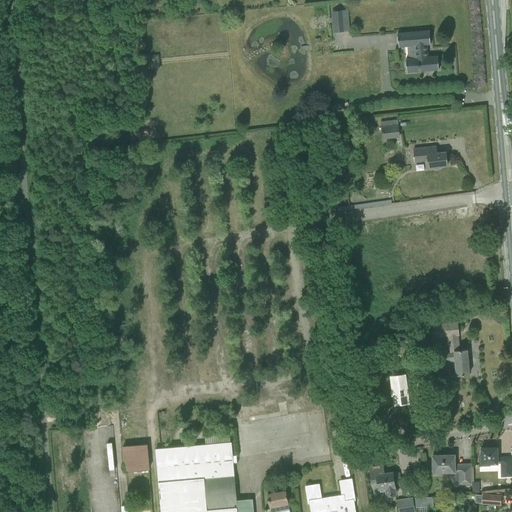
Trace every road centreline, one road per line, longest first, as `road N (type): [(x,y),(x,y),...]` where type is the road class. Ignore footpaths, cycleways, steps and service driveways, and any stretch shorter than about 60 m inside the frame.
road 1 (unclassified): [(333,455),(511,422)]
road 2 (primary): [(503,126),(511,253)]
road 3 (primary): [(503,126),(492,0)]
